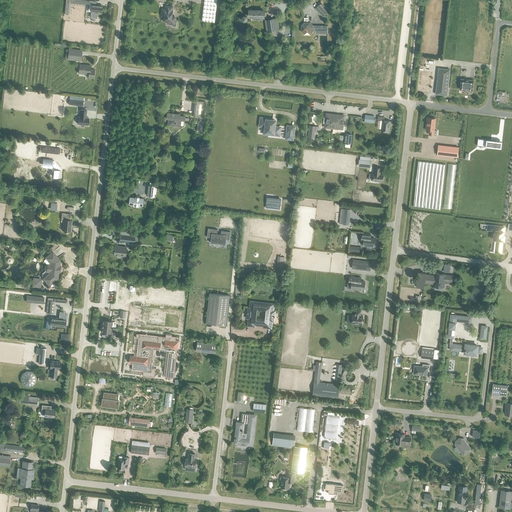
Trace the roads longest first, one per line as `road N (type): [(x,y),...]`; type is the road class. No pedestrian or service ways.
road 1 (residential): [(66,481),(113,68)]
road 2 (residential): [(376,408),(411,103)]
road 3 (residential): [(411,103),(113,68)]
road 4 (residential): [(492,324),(477,417),(376,408)]
road 5 (track): [(432,361),(418,356),(411,311),(399,312),(390,397),(427,396)]
road 6 (residential): [(213,498),(230,342)]
road 7 (residential): [(213,498),(66,481)]
